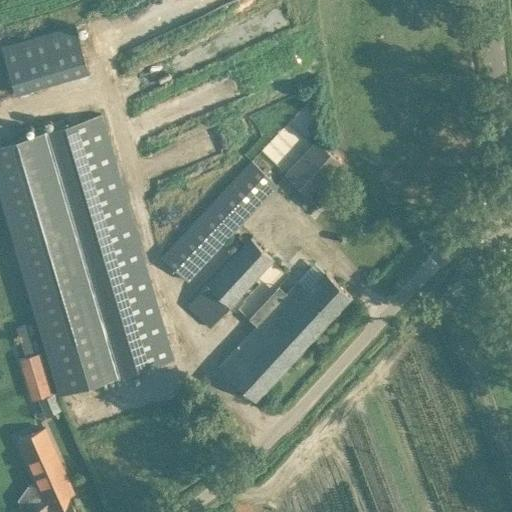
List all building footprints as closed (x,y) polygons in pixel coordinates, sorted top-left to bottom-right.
[(1,46),(15,94),(89,72),(75,24),(1,46)] [(27,136),(0,143),(0,194),(59,393),(100,381),(174,359),(100,114),(27,136)] [(286,174),(311,197),(342,165),(317,141),(286,174)] [(158,255),(186,282),(277,184),(249,158),(158,255)] [(187,305),(210,327),(273,259),(250,238),(187,305)] [(219,365),(255,399),(352,296),(325,271),(305,292),(299,286),(302,284),(299,280),(286,293),(279,286),(249,318),(256,325),(219,365)] [(54,393),(42,399),(48,414),(61,408),(54,393)] [(75,511),(68,495),(74,492),(44,427),(17,440),(40,492),(22,500),(23,503),(2,511),(75,511)]
